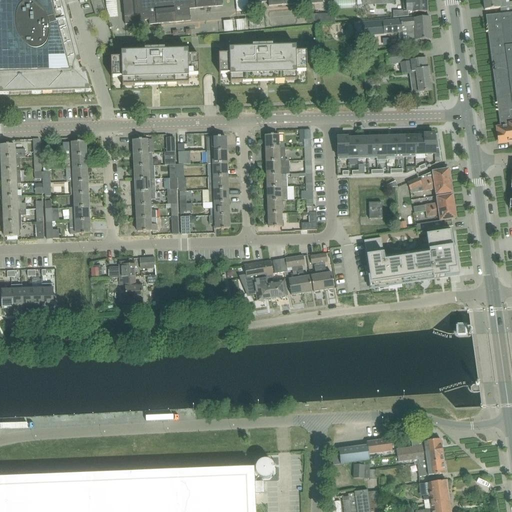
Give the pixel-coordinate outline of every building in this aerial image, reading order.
[(0,0),(0,90),(9,90),(9,95),(32,94),(32,90),(41,89),(41,93),(43,93),(42,89),(52,89),(52,93),(75,92),(75,88),(89,88),(85,70),(80,71),(78,64),(81,63),(64,0),(0,0)] [(101,0),(91,0),(92,1),(95,14),(96,15),(105,12),(101,0)] [(107,0),(108,17),(119,17),(117,0),(107,0)] [(122,0),(125,25),(145,23),(145,20),(149,20),(149,25),(190,21),(189,9),(223,6),(222,0),(250,0),(251,4),(268,2),(268,7),(301,4),(301,6),(323,4),(322,0),(122,0)] [(404,12),(394,12),(394,18),(408,17),(408,16),(408,12),(408,11),(413,11),(413,12),(417,12),(427,12),(426,0),(403,0),(404,11),(404,12)] [(483,0),(485,10),(500,8),(506,7),(509,7),(510,13),(511,13),(511,2),(506,3),(505,0),(483,0)] [(496,15),(490,16),(502,113),(500,113),(501,118),(503,118),(504,127),(506,127),(509,126),(509,125),(508,123),(511,122),(511,13),(510,14),(501,15),(496,15)] [(331,14),(315,14),(316,23),(331,23),(331,14)] [(383,22),(363,23),(364,36),(384,34),(399,33),(402,33),(402,28),(409,27),(409,40),(415,40),(431,39),(430,17),(428,17),(417,18),(414,18),(414,19),(408,19),(401,20),(383,22)] [(230,53),(219,54),(219,70),(230,69),(230,74),(231,82),(243,81),(242,78),(252,78),(252,79),(252,81),(253,81),(260,81),(260,77),(267,77),(267,81),(270,80),(274,80),(275,80),(275,77),(285,77),(285,78),(285,80),(297,79),(297,71),(296,67),(307,67),(307,52),(307,51),(296,51),(296,47),(296,46),(272,47),(273,48),(273,50),(270,50),(270,48),(270,45),(255,45),(255,48),(255,51),(253,51),(253,49),(252,47),(229,48),(229,51),(230,53)] [(122,57),(111,57),(111,74),(112,73),(122,73),(122,77),(122,78),(123,86),(135,85),(135,82),(144,81),(144,82),(144,85),(146,85),(152,85),(152,81),(159,80),(159,84),(166,84),(167,84),(167,81),(177,80),(177,83),(177,84),(189,83),(189,76),(189,75),(188,71),(199,70),(199,55),(199,54),(188,55),(188,51),(188,50),(165,50),(165,51),(165,54),(162,54),(162,51),(162,49),(162,48),(147,49),(147,52),(148,55),(145,55),(145,52),(145,51),(121,52),(122,57)] [(400,52),(386,54),(387,59),(387,65),(394,64),(394,60),(401,60),(400,52)] [(401,63),(402,66),(403,74),(410,73),(412,73),(412,72),(412,70),(416,70),(418,70),(427,68),(426,58),(416,60),(410,60),(410,62),(401,63)] [(416,70),(412,70),(412,72),(412,73),(416,72),(417,76),(418,83),(419,93),(432,91),(429,75),(428,68),(427,68),(418,70),(416,70)] [(379,76),(364,78),(365,82),(371,81),(372,84),(380,83),(379,76)] [(500,128),(497,128),(498,134),(499,143),(503,143),(508,142),(509,142),(511,141),(511,122),(508,123),(509,125),(509,126),(506,127),(504,127),(503,127),(501,127),(500,128)] [(310,130),(300,130),(300,142),(305,142),(305,148),(311,148),(310,130)] [(271,136),(266,136),(266,149),(280,149),(279,143),(279,135),(278,135),(273,136),(273,135),(271,135),(271,136)] [(437,135),(424,135),(424,136),(425,155),(435,154),(440,154),(440,149),(437,135)] [(424,136),(415,137),(415,155),(416,155),(425,155),(424,136)] [(221,138),(220,137),(218,137),(218,138),(206,138),(207,151),(226,150),(226,137),(221,138)] [(396,137),(386,138),(387,158),(396,158),(396,137)] [(405,137),(396,137),(396,158),(406,158),(405,137)] [(415,137),(405,137),(406,158),(416,157),(416,155),(415,155),(415,137)] [(175,138),(166,138),(167,152),(175,152),(175,145),(175,138)] [(348,138),(337,138),(338,160),(348,160),(348,139),(348,138)] [(367,138),(357,139),(358,159),(368,159),(367,138)] [(376,138),(367,138),(368,159),(377,159),(376,138)] [(386,138),(376,138),(377,159),(377,161),(387,161),(387,158),(386,138)] [(348,139),(348,160),(358,159),(357,139),(348,139)] [(139,140),(134,141),(134,154),(148,153),(149,153),(149,147),(148,147),(148,140),(147,140),(142,140),(139,140)] [(80,143),(80,142),(78,142),(78,143),(63,143),(64,157),(71,156),(86,156),(86,142),(80,143)] [(7,145),(1,145),(2,158),(20,158),(25,158),(25,155),(25,150),(15,150),(15,145),(9,145),(7,145)] [(286,161),(285,149),(280,149),(266,149),(267,162),(286,161)] [(214,164),(227,163),(226,150),(207,151),(208,164),(214,164)] [(167,152),(164,153),(165,165),(169,165),(176,165),(176,160),(175,152),(167,152)] [(148,153),(134,154),(135,167),(149,166),(153,166),(152,153),(149,153),(148,153)] [(66,170),(87,169),(86,156),(71,156),(64,157),(64,169),(66,169),(66,170)] [(20,158),(2,158),(2,172),(16,171),(20,171),(20,158)] [(286,161),(267,162),(267,175),(287,175),(290,174),(290,170),(289,161),(286,161)] [(227,177),(227,163),(214,164),(208,164),(208,177),(212,177),(227,177)] [(170,179),(178,178),(178,170),(177,165),(176,165),(169,165),(170,179)] [(135,180),(151,179),(155,179),(154,166),(149,166),(135,167),(135,180)] [(67,183),(71,182),(87,182),(87,169),(66,170),(67,183)] [(41,170),(35,170),(35,179),(43,179),(43,172),(41,172),(41,170)] [(49,172),(49,170),(44,170),(44,172),(43,172),(43,179),(43,183),(51,183),(50,178),(51,178),(51,172),(49,172)] [(419,178),(407,183),(410,190),(416,188),(422,185),(422,186),(451,181),(449,172),(447,170),(444,170),(433,172),(421,177),(422,180),(421,180),(422,181),(421,181),(419,178)] [(16,171),(2,172),(3,185),(18,184),(21,184),(20,171),(16,171)] [(312,187),(312,174),(306,174),(299,174),(299,177),(306,177),(306,187),(312,187)] [(268,188),(287,188),(287,175),(267,175),(268,188)] [(212,177),(208,177),(209,190),(214,190),(228,190),(227,177),(214,177),(212,177)] [(170,190),(167,190),(167,192),(177,191),(177,190),(178,190),(178,178),(170,179),(170,190)] [(184,178),(178,178),(178,189),(186,189),(186,178),(184,178)] [(136,193),(150,192),(155,192),(155,179),(151,179),(135,180),(136,193)] [(452,193),(451,181),(422,186),(423,191),(435,189),(436,195),(452,193)] [(71,188),(70,188),(71,195),(75,195),(88,195),(87,182),(71,182),(71,188)] [(51,187),(51,183),(43,183),(43,188),(44,194),(51,194),(51,187)] [(3,198),(18,197),(17,190),(19,190),(18,184),(3,185),(3,198)] [(306,192),(301,192),(302,200),(307,200),(313,200),(312,187),(306,187),(306,192)] [(268,202),(283,201),(288,201),(287,188),(268,188),(268,202)] [(214,190),(209,190),(209,191),(209,203),(209,204),(228,203),(228,190),(214,190)] [(177,197),(177,191),(167,192),(168,205),(171,204),(178,204),(177,197)] [(137,206),(152,205),(152,200),(155,200),(155,192),(150,192),(136,193),(137,206)] [(69,209),(89,208),(88,195),(75,195),(75,202),(73,202),(74,208),(69,208),(69,209)] [(425,206),(414,207),(414,213),(426,212),(438,210),(455,207),(453,195),(443,197),(437,198),(438,204),(425,206)] [(22,204),(22,197),(18,197),(3,198),(4,211),(26,210),(26,204),(22,204)] [(313,200),(307,200),(307,208),(307,213),(309,213),(313,213),(316,213),(316,207),(313,207),(313,200)] [(269,215),(281,214),(281,206),(283,206),(283,201),(268,202),(269,215)] [(229,216),(228,203),(209,204),(209,203),(203,204),(203,208),(204,209),(210,209),(210,217),(229,216)] [(369,219),(383,219),(382,203),(369,203),(369,219)] [(152,211),(152,205),(137,206),(137,219),(156,218),(156,211),(152,211)] [(438,210),(426,212),(427,217),(439,215),(440,215),(441,221),(442,221),(453,219),(456,219),(455,207),(438,210)] [(70,222),(89,221),(89,208),(69,209),(70,222)] [(4,224),(22,223),(21,216),(26,216),(26,215),(30,215),(30,210),(26,210),(4,211),(4,224)] [(317,222),(316,213),(304,213),(304,216),(309,216),(310,223),(302,224),(302,231),(308,231),(317,230),(317,222)] [(281,221),(281,214),(269,215),(269,228),(274,227),(274,228),(277,228),(277,227),(284,227),(284,221),(281,221)] [(229,216),(210,217),(210,225),(214,224),(214,230),(216,230),(221,229),(221,230),(224,230),(224,229),(229,229),(229,216)] [(186,217),(181,217),(182,235),(190,235),(190,217),(186,217)] [(146,233),(146,232),(157,232),(156,218),(137,219),(138,232),(143,232),(143,233),(146,233)] [(85,235),(84,234),(90,234),(89,221),(70,222),(70,235),(82,234),(82,235),(85,235)] [(36,240),(44,240),(43,222),(37,223),(35,223),(36,240)] [(417,225),(417,227),(418,232),(434,230),(434,229),(433,222),(417,225)] [(18,223),(4,224),(5,237),(8,237),(8,241),(18,241),(18,240),(17,240),(17,237),(18,237),(20,237),(20,231),(22,231),(22,230),(22,223),(18,223)] [(381,239),(364,241),(365,243),(365,245),(367,256),(370,277),(371,288),(387,286),(387,287),(389,287),(388,286),(389,285),(402,283),(402,285),(404,285),(404,283),(405,283),(417,281),(418,283),(419,282),(419,281),(420,281),(420,280),(433,278),(433,280),(435,280),(435,279),(435,278),(448,276),(449,278),(450,278),(449,270),(456,269),(456,264),(453,249),(454,248),(453,248),(453,247),(452,241),(452,239),(451,233),(451,231),(443,232),(427,235),(429,251),(384,258),(381,239)] [(323,255),(318,255),(319,263),(320,263),(324,291),(334,289),(332,273),(326,274),(325,262),(327,262),(326,254),(323,255)] [(314,256),(310,256),(311,264),(316,264),(316,265),(314,265),(316,275),(311,276),(314,292),(324,291),(320,263),(319,263),(318,255),(314,256)] [(300,257),(295,258),(296,267),(297,267),(302,294),(312,292),(311,283),(310,276),(304,277),(303,270),(302,266),(305,265),(304,257),(300,257)] [(155,258),(147,258),(148,269),(155,268),(156,268),(155,263),(155,258)] [(287,259),(286,259),(287,268),(292,267),(292,271),(294,279),(289,280),(290,286),(292,296),(302,294),(297,267),(296,267),(295,258),(293,258),(287,259)] [(286,259),(279,260),(282,273),(284,273),(288,272),(287,268),(286,259)] [(279,260),(273,261),(275,274),(282,273),(279,260)] [(271,262),(264,263),(267,279),(273,278),(273,275),(271,262)] [(120,270),(110,270),(111,278),(120,278),(125,278),(135,278),(134,265),(126,265),(125,263),(119,263),(119,268),(120,270)] [(264,263),(245,266),(247,275),(247,279),(246,280),(249,297),(256,295),(256,296),(257,301),(270,299),(268,283),(267,279),(264,263)] [(156,276),(147,276),(148,277),(148,285),(157,284),(156,277),(156,276)] [(135,285),(135,278),(125,278),(126,301),(143,301),(142,285),(135,285)] [(271,282),(268,283),(270,299),(288,296),(286,286),(285,280),(271,282)] [(42,285),(42,287),(43,308),(54,308),(53,284),(42,285)] [(12,286),(11,286),(11,291),(12,291),(13,309),(23,309),(22,288),(23,288),(22,286),(12,286)] [(42,287),(32,288),(33,308),(43,308),(42,287)] [(23,288),(22,288),(23,309),(33,308),(32,288),(23,288)] [(11,291),(1,291),(2,309),(13,309),(12,291),(11,291)] [(392,451),(391,439),(367,443),(367,446),(369,454),(392,451)] [(425,446),(396,450),(397,457),(398,457),(442,451),(441,440),(424,442),(425,446)] [(370,461),(369,454),(367,446),(339,450),(341,465),(370,461)] [(420,459),(420,464),(444,461),(442,451),(398,457),(398,462),(420,459)] [(266,479),(270,477),(273,475),(274,472),(275,469),(275,466),(273,463),(271,460),(268,459),(265,458),(262,458),(259,459),(256,462),(255,465),(255,468),(255,472),(257,475),(259,477),(263,479),(266,479)] [(418,464),(420,477),(446,474),(444,461),(420,464),(418,464)] [(364,479),(364,466),(354,465),(354,479),(364,479)] [(0,511),(256,511),(255,494),(264,494),(264,482),(255,483),(255,481),(254,469),(119,474),(0,479),(0,511)] [(429,495),(423,496),(424,501),(430,501),(430,505),(449,502),(447,481),(437,482),(428,484),(429,495)] [(349,501),(343,502),(344,511),(370,511),(368,493),(368,491),(364,491),(354,493),(355,494),(348,495),(349,501)] [(374,511),(378,511),(377,503),(381,503),(380,492),(368,493),(370,511),(374,511)] [(425,510),(416,511),(450,511),(450,504),(449,502),(430,505),(431,510),(425,510)]
